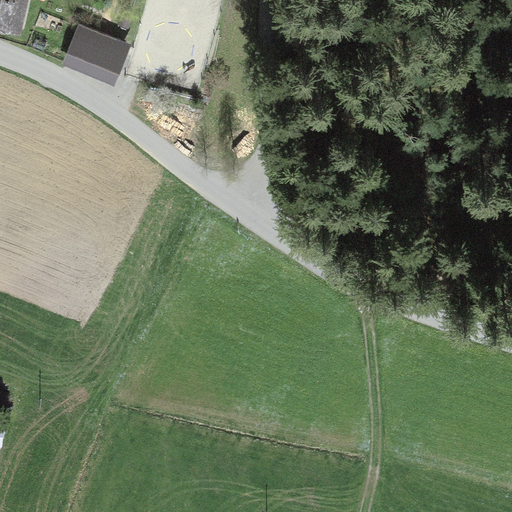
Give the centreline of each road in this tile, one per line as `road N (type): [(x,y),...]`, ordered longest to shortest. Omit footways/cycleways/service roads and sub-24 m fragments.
road 1 (unclassified): [(0,59),(110,111),(242,209),(358,278),(511,338)]
road 2 (track): [(363,511),(373,425),(358,278)]
road 3 (track): [(287,0),(242,209)]
